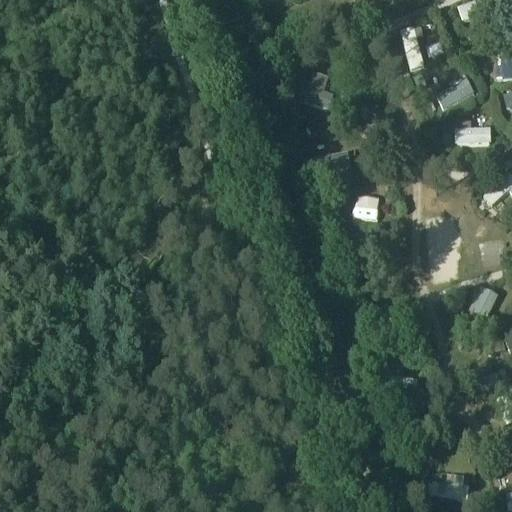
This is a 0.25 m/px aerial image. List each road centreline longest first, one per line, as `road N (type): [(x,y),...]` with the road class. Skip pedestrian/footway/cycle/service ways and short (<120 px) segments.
road 1 (track): [(374,511),(211,0)]
road 2 (track): [(0,459),(88,310),(260,153)]
